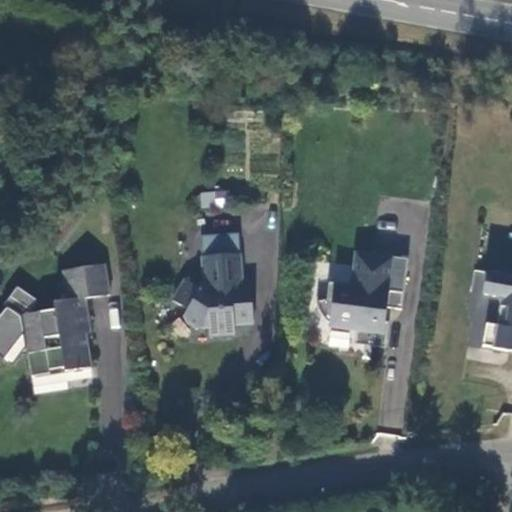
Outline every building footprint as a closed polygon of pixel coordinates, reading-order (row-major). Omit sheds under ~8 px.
[(12,127),(0,120),(0,146),(1,147),(12,127)] [(202,254),(239,253),(238,231),(201,232),(202,254)] [(405,304),(412,254),(358,247),(353,280),(332,278),(330,292),(323,297),(330,310),(340,322),(348,327),(360,328),(358,338),(391,343),(394,317),(384,315),(386,301),(405,304)] [(203,279),(195,287),(180,276),(169,292),(181,303),(179,307),(183,316),(194,324),(207,324),(208,333),(234,332),(234,324),(248,324),(246,284),(240,284),(239,253),(202,254),(203,279)] [(109,294),(104,261),(62,267),(67,298),(54,300),(55,305),(21,310),(29,376),(47,374),(46,370),(64,368),(65,372),(74,370),(75,373),(78,375),(81,375),(83,373),(85,371),(86,369),(94,367),(84,298),(109,294)] [(511,280),(492,277),(487,301),(498,304),(502,314),(499,332),(488,330),(484,350),(507,354),(511,355),(511,280)]
